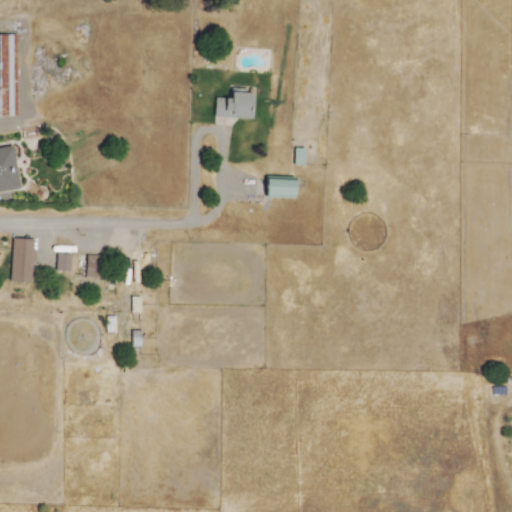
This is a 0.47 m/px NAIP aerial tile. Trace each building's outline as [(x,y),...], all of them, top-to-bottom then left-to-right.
[(0,33),(0,115),(14,115),(13,34),(0,33)] [(211,116),(251,118),(252,90),(229,89),(229,97),(212,97),(211,116)] [(0,146),(0,190),(17,188),(10,145),(0,146)] [(292,179),(263,178),(263,196),(292,197),(292,179)] [(7,280),(30,281),(32,238),(10,237),(7,280)] [(68,253),(54,253),(53,270),(68,270),(68,253)] [(83,276),(99,277),(100,255),(84,254),(83,276)]
